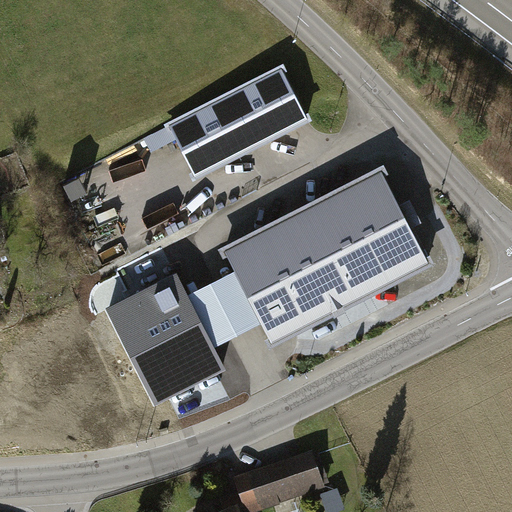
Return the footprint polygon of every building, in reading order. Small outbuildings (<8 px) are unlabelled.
[(280,73),(166,128),(190,178),(304,124),(280,73)] [(381,173),(223,252),(234,274),(260,325),(270,345),(428,265),(381,173)] [(79,182),(64,188),(70,203),(85,197),(79,182)] [(260,325),(234,274),(187,298),(213,348),(260,325)] [(176,276),(108,311),(156,404),(224,370),(213,348),(187,298),(176,276)] [(250,511),(323,486),(310,450),(234,477),(246,511),(250,511)]
